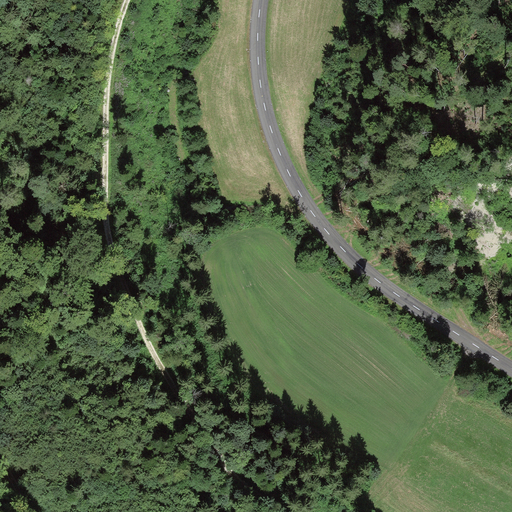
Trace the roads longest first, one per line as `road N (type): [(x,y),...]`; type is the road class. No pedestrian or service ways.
road 1 (track): [(119,0),(104,143),(123,285),(143,338),(223,463),(247,491),(290,511)]
road 2 (tertiary): [(511,368),(372,275),(303,200),(262,99),(258,0)]
